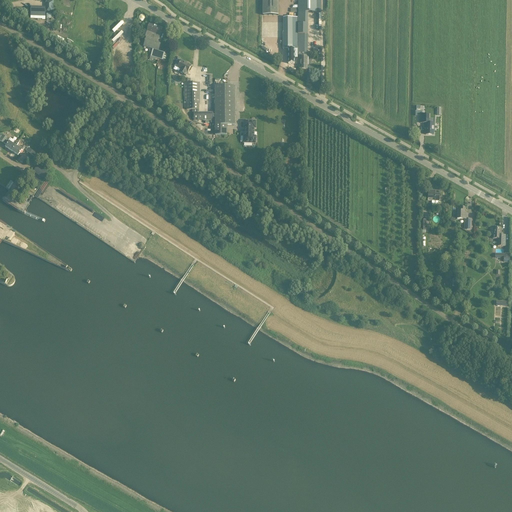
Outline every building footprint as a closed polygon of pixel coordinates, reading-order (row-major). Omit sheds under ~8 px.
[(262,0),(263,16),(278,16),(277,0),(262,0)] [(307,66),(308,65),(308,57),(307,57),(307,53),(308,35),(308,24),(308,13),(316,13),(316,12),(321,12),(321,4),(327,5),(326,0),(297,0),(298,13),(298,53),(299,53),(298,57),(299,57),(299,70),(307,70),(307,66)] [(30,17),(45,16),(44,7),(31,7),(30,17)] [(282,50),(288,50),(288,64),(294,64),(294,54),(296,54),(296,49),(297,49),(297,30),(297,18),(292,18),(292,32),(282,33),(282,50)] [(152,50),(150,56),(150,58),(149,60),(153,61),(154,59),(156,60),(157,58),(163,60),(165,60),(167,56),(165,55),(165,53),(158,51),(161,42),(158,41),(160,36),(162,28),(149,24),(147,32),(144,38),(146,39),(143,47),(152,50)] [(181,61),(178,59),(175,64),(178,66),(177,68),(180,70),(179,72),(186,76),(187,73),(191,66),(181,61)] [(199,104),(200,104),(199,83),(186,83),(186,110),(199,110),(199,104)] [(235,86),(215,86),(215,136),(226,136),(226,126),(235,125),(235,86)] [(203,113),(198,113),(193,113),(194,121),(203,121),(203,113)] [(212,113),(203,113),(203,121),(212,121),(212,113)] [(434,124),(429,123),(429,114),(420,114),(420,123),(423,124),(423,129),(425,129),(425,135),(433,135),(433,131),(434,131),(434,124)] [(243,122),(243,130),(244,130),(244,137),(243,137),(243,145),(255,145),(255,136),(254,136),(254,130),(256,130),(256,122),(243,122)] [(5,147),(12,152),(15,146),(16,147),(18,143),(16,141),(15,142),(10,138),(9,140),(7,138),(4,143),(7,145),(5,147)] [(15,146),(12,152),(18,156),(21,151),(22,151),(25,147),(23,146),(22,147),(20,146),(18,148),(16,147),(15,146)] [(34,157),(36,154),(28,148),(26,151),(34,157)] [(37,176),(36,178),(41,181),(42,179),(43,180),(47,173),(37,167),(33,172),(37,176)] [(20,188),(14,197),(20,201),(26,192),(20,188)] [(439,202),(439,194),(435,194),(435,191),(428,191),(427,201),(439,202)] [(471,230),(471,226),(472,220),(467,219),(467,214),(464,214),(465,208),(457,208),(457,215),(460,215),(460,219),(464,219),(464,225),(464,230),(471,230)] [(490,227),(490,235),(492,235),(492,239),(497,239),(497,246),(505,246),(505,235),(501,235),(501,228),(495,228),(495,227),(490,227)] [(495,254),(495,257),(504,257),(504,262),(509,262),(509,254),(495,254)]
